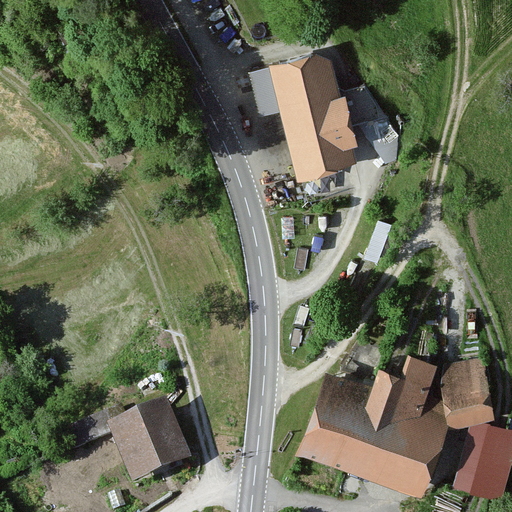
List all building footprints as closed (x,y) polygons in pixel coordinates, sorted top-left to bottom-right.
[(279,113),(297,184),(359,168),(354,149),(359,148),(346,98),(341,99),(330,60),(316,56),(250,73),(261,117),(279,113)] [(380,255),(392,218),(379,214),(367,251),(380,255)] [(401,376),(381,368),(370,398),(329,383),(311,434),(417,473),(436,422),(426,418),(432,401),(421,397),(429,364),(408,356),(401,376)] [(449,379),(454,412),(489,405),(481,360),(443,367),(444,380),(449,379)] [(120,407),(63,432),(70,450),(115,431),(133,476),(182,455),(163,410),(127,425),(120,407)]
